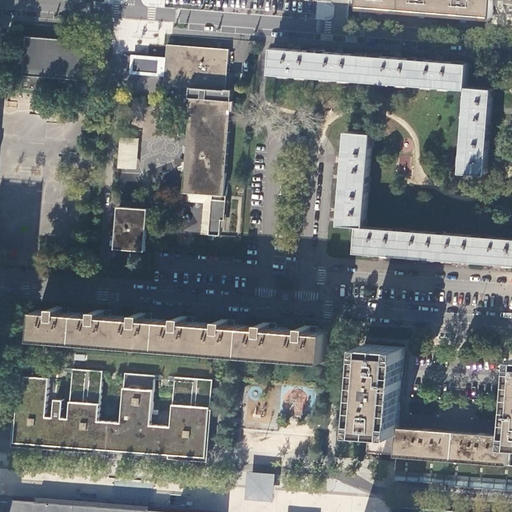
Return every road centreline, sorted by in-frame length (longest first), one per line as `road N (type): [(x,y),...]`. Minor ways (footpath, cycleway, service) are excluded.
road 1 (unclassified): [(511,322),(0,282)]
road 2 (tertiary): [(340,29),(132,13)]
road 3 (tertiary): [(511,42),(340,29)]
road 4 (unknown): [(460,374),(501,378),(511,389),(501,426),(456,424)]
road 5 (unknown): [(460,374),(417,372),(408,408),(422,422),(456,424)]
road 6 (tertiary): [(132,13),(0,3)]
